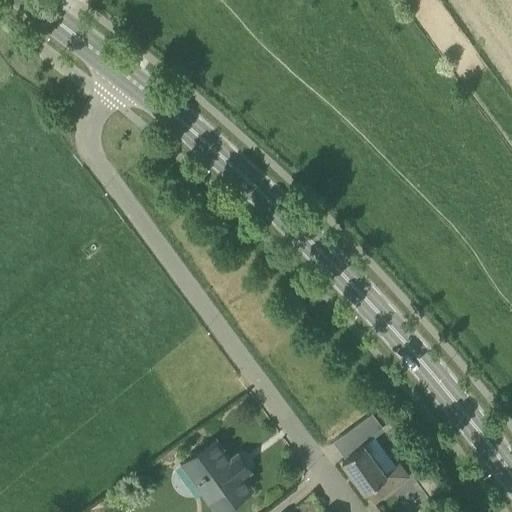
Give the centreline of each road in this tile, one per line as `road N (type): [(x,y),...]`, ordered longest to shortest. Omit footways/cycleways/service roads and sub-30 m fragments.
road 1 (tertiary): [(511,475),(349,276),(256,183),(121,75)]
road 2 (unclassified): [(352,511),(90,157),(92,108),(121,75)]
road 3 (tertiary): [(121,75),(24,0)]
